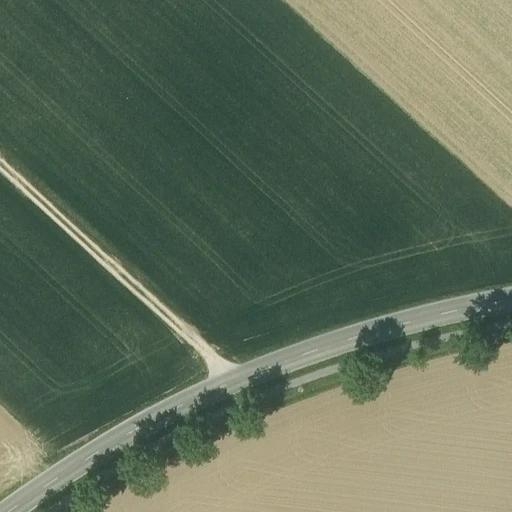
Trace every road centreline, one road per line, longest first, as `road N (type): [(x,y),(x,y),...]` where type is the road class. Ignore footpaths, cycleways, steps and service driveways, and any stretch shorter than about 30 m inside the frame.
road 1 (tertiary): [(511,307),(377,337),(229,383),(145,423),(11,511)]
road 2 (track): [(243,404),(196,347),(0,168)]
